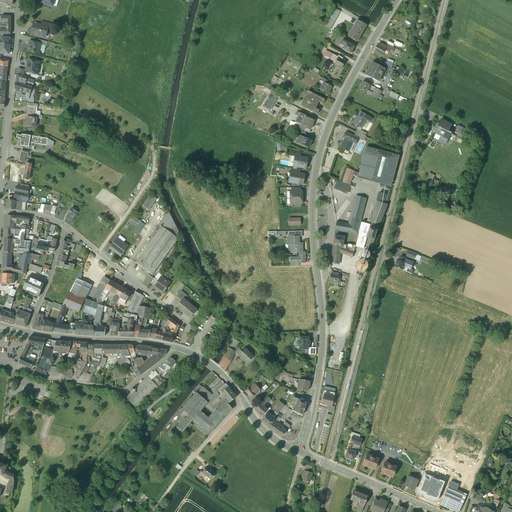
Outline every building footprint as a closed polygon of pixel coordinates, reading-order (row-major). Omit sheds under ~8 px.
[(340,11),(334,8),(327,19),(328,20),(334,23),(340,11)] [(11,17),(1,16),(0,22),(1,22),(6,22),(6,29),(0,29),(0,30),(0,35),(1,35),(10,34),(11,17)] [(334,23),(328,20),(325,27),(330,30),(334,23)] [(366,26),(357,20),(354,25),(355,25),(351,32),(350,32),(348,36),(356,42),(366,26)] [(38,25),(38,27),(34,26),(32,34),(43,37),(45,31),(46,31),(47,28),(47,27),(41,26),(38,25)] [(0,45),(9,46),(10,38),(0,38),(0,45)] [(37,44),(30,41),(27,51),(38,54),(40,45),(41,45),(37,44)] [(353,47),(346,42),(343,47),(342,49),(351,54),(351,53),(352,54),(353,52),(352,51),(354,49),(352,48),(353,47)] [(385,48),(378,44),(374,52),(381,56),(383,53),(386,49),(385,48)] [(0,53),(9,54),(9,46),(0,45),(0,53)] [(394,49),(387,45),(386,47),(390,49),(389,51),(391,53),(392,53),(394,49)] [(341,59),(338,57),(335,62),(334,64),(342,69),(345,62),(341,59)] [(8,61),(0,59),(0,66),(0,67),(0,69),(1,69),(1,68),(3,68),(3,66),(7,67),(8,61)] [(32,61),(28,60),(25,71),(37,73),(39,63),(36,62),(36,61),(35,60),(33,59),(32,60),(32,61)] [(378,61),(391,68),(393,62),(388,59),(386,63),(379,59),(378,61)] [(385,69),(372,62),(365,75),(378,82),(385,69)] [(21,76),(17,75),(16,83),(20,83),(20,80),(26,81),(27,78),(23,76),(21,76)] [(274,76),(269,85),(273,87),(278,78),(274,76)] [(34,81),(27,78),(26,81),(25,85),(28,86),(32,87),(34,81)] [(326,84),(324,82),(324,83),(320,89),(324,91),(327,94),(332,87),(326,84)] [(370,85),(363,82),(359,89),(366,93),(370,85)] [(20,83),(16,83),(15,90),(18,91),(26,93),(28,86),(25,85),(20,84),(20,83)] [(381,91),(376,88),(372,96),(377,99),(381,91)] [(325,100),(307,91),(306,95),(305,95),(303,100),(300,106),(302,107),(301,107),(317,115),(319,111),(314,108),(315,106),(316,107),(318,104),(317,104),(318,102),(322,104),(325,100)] [(399,95),(391,91),(388,95),(397,99),(399,95)] [(270,93),(263,106),(269,110),(277,97),(270,93)] [(36,107),(27,106),(26,114),(35,115),(36,108),(36,107)] [(361,112),(357,119),(356,118),(353,123),(361,127),(366,120),(368,121),(371,117),(361,112)] [(297,123),(301,125),(305,117),(305,116),(299,113),(295,122),(297,123)] [(35,118),(27,117),(27,123),(24,122),(23,126),(34,127),(35,118)] [(314,121),(305,117),(301,125),(301,126),(304,128),(305,128),(306,127),(310,129),(314,121)] [(452,125),(441,120),(439,124),(437,127),(439,127),(438,129),(436,134),(441,136),(447,139),(448,137),(450,134),(451,133),(448,132),(452,125)] [(464,128),(458,125),(455,132),(460,135),(464,128)] [(354,136),(346,132),(343,138),(344,138),(340,148),(345,150),(346,148),(350,150),(353,142),(356,144),(358,139),(358,138),(354,136)] [(365,136),(356,132),(354,136),(358,138),(358,139),(364,141),(366,137),(365,136)] [(27,135),(22,135),(21,136),(17,135),(16,138),(20,139),(21,139),(20,146),(29,147),(29,143),(47,146),(48,139),(28,136),(28,135),(27,135)] [(312,141),(304,137),(302,142),(301,144),(309,148),(312,141)] [(398,156),(366,147),(359,173),(358,177),(358,178),(390,186),(398,156)] [(28,153),(21,152),(19,161),(26,163),(28,153)] [(300,157),(295,156),(295,157),(293,166),(306,168),(307,159),(300,157)] [(353,175),(354,171),(346,169),(342,182),(349,185),(353,175)] [(299,174),(292,173),(291,178),(292,178),(291,182),(302,185),(304,175),(299,174)] [(425,181),(436,186),(439,181),(432,178),(434,175),(429,173),(425,181)] [(354,188),(337,181),(334,188),(350,196),(354,188)] [(19,187),(16,186),(15,192),(27,195),(29,189),(28,189),(19,187)] [(27,195),(15,192),(13,201),(15,201),(22,202),(27,203),(27,201),(28,201),(29,195),(27,195)] [(386,197),(380,194),(378,201),(383,203),(386,197)] [(157,199),(151,195),(143,206),(149,211),(157,199)] [(366,198),(356,196),(349,224),(347,232),(357,233),(360,222),(366,198)] [(22,202),(15,201),(13,210),(20,211),(22,202)] [(383,203),(378,201),(369,225),(370,225),(378,228),(387,205),(383,203)] [(71,208),(68,213),(69,214),(66,217),(71,221),(77,213),(71,208)] [(162,227),(136,263),(153,275),(181,235),(168,211),(159,225),(162,227)] [(17,217),(7,216),(6,229),(12,229),(14,230),(14,228),(13,228),(13,225),(14,225),(15,222),(16,222),(17,217)] [(129,223),(137,228),(141,222),(133,216),(129,223)] [(24,217),(17,217),(16,222),(16,225),(19,225),(19,224),(20,224),(20,221),(24,221),(29,222),(30,218),(24,217)] [(144,225),(141,222),(137,228),(133,233),(137,235),(144,225)] [(369,225),(360,222),(357,233),(358,234),(355,245),(355,246),(355,247),(363,249),(364,245),(369,228),(370,225),(369,225)] [(349,224),(341,223),(340,230),(347,232),(349,224)] [(377,230),(369,228),(364,245),(371,247),(377,230)] [(344,237),(335,236),(333,244),(342,248),(343,245),(344,237)] [(295,237),(287,237),(288,245),(290,245),(290,253),(299,253),(302,253),(302,252),(302,245),(299,245),(299,237),(295,237)] [(52,239),(51,241),(51,242),(50,245),(49,251),(54,253),(56,246),(56,243),(57,240),(54,240),(54,238),(52,238),(52,239)] [(124,243),(118,238),(112,245),(110,248),(121,256),(128,247),(124,243)] [(5,239),(3,252),(3,253),(12,253),(12,248),(12,243),(13,240),(11,240),(5,239)] [(62,242),(59,255),(65,256),(66,253),(68,253),(69,250),(65,249),(67,243),(70,244),(70,240),(65,239),(64,242),(62,242)] [(25,249),(17,248),(17,253),(23,253),(29,254),(29,250),(30,247),(31,242),(27,241),(25,249)] [(49,245),(39,242),(37,249),(49,251),(50,245),(49,245)] [(109,243),(104,251),(107,253),(110,248),(112,245),(109,243)] [(342,248),(333,244),(331,262),(338,265),(340,252),(342,248)] [(355,245),(348,244),(348,246),(343,245),(342,248),(340,252),(352,258),(355,247),(355,246),(355,245)] [(416,254),(408,250),(406,257),(413,260),(416,254)] [(369,256),(369,255),(369,253),(368,252),(367,251),(365,251),(363,251),(362,252),(361,253),(361,255),(361,257),(362,258),(364,259),(365,259),(367,259),(368,258),(369,256)] [(302,253),(299,253),(299,257),(297,259),(296,259),(295,258),(291,258),(292,263),(299,263),(300,263),(301,261),(303,263),(305,263),(305,252),(302,252),(302,253)] [(12,253),(3,253),(3,264),(11,265),(11,255),(12,253)] [(23,256),(20,268),(13,267),(13,272),(21,274),(26,274),(27,269),(28,264),(31,265),(31,264),(32,254),(29,254),(23,253),(23,256)] [(65,256),(59,255),(57,261),(64,263),(65,263),(67,257),(65,256)] [(412,263),(400,258),(398,261),(405,263),(411,266),(412,263)] [(367,268),(367,265),(367,263),(366,261),(364,260),(361,260),(359,260),(357,261),(356,263),(356,265),(356,268),(357,270),(359,271),(362,271),(364,271),(366,270),(367,268)] [(398,261),(397,260),(394,267),(402,270),(404,267),(405,263),(398,261)] [(42,268),(31,264),(31,265),(28,264),(27,269),(40,274),(42,268)] [(9,274),(2,274),(1,283),(5,283),(9,284),(14,284),(14,274),(9,274)] [(339,275),(331,274),(330,282),(334,282),(334,284),(337,285),(338,282),(339,282),(340,279),(338,279),(339,275)] [(149,275),(142,285),(147,289),(151,284),(154,279),(149,275)] [(44,284),(38,282),(38,279),(33,279),(28,277),(22,289),(38,296),(44,284)] [(166,280),(161,277),(159,281),(155,286),(157,288),(157,290),(161,292),(162,291),(164,292),(169,285),(165,282),(166,280)] [(77,278),(71,289),(69,293),(77,297),(85,299),(86,296),(87,296),(92,285),(77,278)] [(105,278),(98,289),(99,290),(103,293),(105,289),(110,281),(105,278)] [(117,285),(110,281),(105,289),(109,291),(112,293),(117,285)] [(124,289),(117,285),(112,293),(115,295),(119,297),(124,289)] [(131,293),(124,289),(119,297),(119,298),(126,302),(127,299),(131,294),(131,293)] [(182,291),(177,297),(182,301),(183,299),(184,299),(187,295),(182,291)] [(144,297),(135,292),(134,295),(131,302),(128,309),(126,314),(123,313),(122,317),(126,319),(127,319),(133,320),(137,321),(137,319),(138,316),(137,316),(139,307),(142,301),(144,297)] [(64,302),(63,306),(66,307),(71,309),(77,297),(69,293),(68,293),(64,302)] [(85,299),(77,297),(71,309),(75,311),(73,316),(79,318),(81,318),(82,313),(86,306),(89,307),(91,302),(85,299)] [(32,310),(28,309),(31,301),(27,299),(25,302),(23,307),(22,311),(30,314),(32,310)] [(184,299),(183,299),(182,301),(177,307),(190,318),(197,310),(184,299)] [(60,305),(53,302),(53,304),(52,307),(61,311),(63,306),(60,305)] [(94,303),(91,302),(89,307),(86,306),(82,313),(95,317),(95,315),(95,314),(96,310),(98,305),(96,304),(94,303)] [(95,317),(94,323),(94,322),(94,326),(93,328),(96,328),(97,323),(99,323),(100,316),(103,306),(98,305),(96,310),(95,314),(95,315),(95,317)] [(61,311),(59,314),(59,315),(57,320),(62,322),(64,315),(65,310),(66,307),(63,306),(61,311)] [(151,309),(139,307),(137,316),(138,316),(143,318),(147,319),(148,315),(150,315),(151,309)] [(3,310),(0,320),(13,325),(14,323),(16,317),(17,315),(3,310)] [(16,317),(14,323),(26,327),(31,314),(30,314),(22,311),(18,310),(17,315),(16,317)] [(167,317),(164,321),(163,323),(161,328),(163,329),(165,330),(166,329),(167,326),(167,325),(166,324),(170,318),(167,317)] [(141,323),(138,338),(147,338),(154,339),(157,331),(157,330),(155,330),(144,329),(147,319),(143,318),(141,323)] [(42,320),(36,319),(32,329),(39,331),(42,320)] [(133,320),(127,319),(126,324),(122,324),(120,337),(130,337),(131,332),(133,320)] [(42,320),(39,331),(49,332),(49,323),(50,322),(42,320)] [(56,324),(54,324),(52,331),(64,333),(65,326),(60,326),(62,322),(57,320),(56,322),(56,324)] [(140,323),(139,322),(138,326),(136,325),(134,333),(133,337),(138,338),(141,323),(140,323)] [(174,322),(170,328),(170,329),(172,330),(170,334),(165,332),(162,340),(172,343),(174,337),(179,326),(174,322)] [(112,323),(111,323),(111,326),(110,329),(112,329),(111,331),(118,332),(119,325),(112,323)] [(94,326),(75,324),(75,328),(76,328),(76,334),(93,336),(93,328),(94,326)] [(75,328),(69,327),(68,334),(75,335),(76,334),(76,328),(75,328)] [(96,328),(93,328),(93,336),(104,336),(105,329),(96,328)] [(160,332),(157,331),(154,339),(162,340),(165,332),(165,330),(163,329),(162,333),(160,332)] [(45,340),(30,337),(28,341),(26,346),(31,348),(32,345),(43,347),(45,340)] [(309,337),(299,337),(299,341),(298,341),(298,346),(299,346),(299,349),(308,349),(308,347),(308,345),(309,345),(309,342),(308,342),(309,337)] [(239,342),(232,339),(228,348),(235,352),(239,342)] [(57,341),(45,340),(43,347),(45,347),(54,349),(56,341),(57,341)] [(62,342),(56,341),(54,349),(53,351),(68,353),(70,350),(71,343),(65,342),(62,342)] [(81,343),(72,342),(70,349),(69,353),(75,354),(76,354),(76,351),(77,347),(80,347),(81,343)] [(102,345),(93,345),(93,354),(99,354),(99,356),(101,356),(102,354),(102,345)] [(119,345),(102,345),(102,354),(121,354),(119,345)] [(126,345),(119,345),(121,354),(121,355),(120,355),(121,356),(123,359),(125,358),(124,355),(130,355),(129,354),(126,345)] [(132,345),(126,345),(129,354),(134,353),(134,351),(132,345)] [(31,348),(26,346),(18,363),(36,371),(38,364),(39,361),(36,359),(29,356),(32,349),(31,348)] [(151,348),(135,346),(135,350),(134,351),(134,353),(135,354),(137,354),(137,355),(148,356),(150,356),(151,348)] [(166,350),(151,348),(150,356),(148,356),(147,360),(159,361),(165,354),(166,350)] [(235,352),(228,348),(224,357),(219,365),(224,371),(230,362),(235,352)] [(252,356),(245,348),(242,352),(241,351),(238,354),(244,360),(243,361),(247,364),(250,360),(249,359),(252,356)] [(99,354),(93,354),(93,356),(90,362),(96,363),(100,364),(100,363),(100,360),(101,357),(101,356),(99,356),(99,354)] [(171,359),(170,358),(167,362),(166,362),(164,364),(170,368),(175,362),(174,361),(174,360),(172,359),(171,359)] [(159,361),(147,360),(142,364),(140,365),(136,367),(138,370),(141,375),(159,361)] [(38,364),(36,371),(46,375),(47,372),(48,370),(48,367),(44,366),(45,364),(39,361),(38,364)] [(66,369),(51,367),(50,373),(65,375),(66,371),(66,369)] [(164,371),(159,367),(155,371),(157,374),(159,377),(159,376),(164,371)] [(159,377),(157,374),(155,377),(161,383),(162,381),(163,381),(159,376),(159,377)] [(151,380),(148,377),(125,396),(128,403),(130,402),(136,409),(158,388),(157,387),(151,380)] [(159,384),(153,378),(151,380),(157,387),(159,384)] [(310,381),(299,379),(299,381),(300,381),(298,389),(302,389),(302,391),(303,391),(307,391),(308,386),(309,386),(310,382),(310,381)] [(212,396),(202,387),(196,387),(192,392),(196,395),(191,401),(190,400),(182,409),(181,409),(179,411),(180,412),(179,413),(180,414),(184,418),(176,427),(177,427),(175,429),(180,434),(182,432),(187,426),(190,423),(193,419),(210,433),(223,418),(216,410),(208,418),(200,411),(207,403),(210,405),(222,394),(222,393),(228,387),(226,384),(218,389),(212,396)] [(260,391),(254,384),(250,387),(256,394),(257,393),(260,391)] [(228,387),(222,393),(227,400),(228,404),(236,397),(228,387)] [(250,387),(245,391),(251,398),(256,394),(250,387)] [(335,393),(323,390),(320,404),(322,404),(324,395),(334,397),(331,406),(332,406),(335,393)] [(334,397),(324,395),(322,404),(331,406),(334,397)] [(267,396),(260,404),(264,407),(270,399),(267,396)] [(298,399),(292,396),(289,404),(294,406),(295,407),(298,399)] [(306,403),(298,399),(295,407),(294,406),(292,410),(294,411),(302,415),(306,403)] [(225,401),(216,410),(223,418),(233,409),(228,404),(227,400),(226,401),(225,401)] [(279,401),(272,409),(277,414),(284,406),(279,401)] [(260,404),(255,410),(262,416),(267,410),(264,407),(260,404)] [(288,409),(284,413),(287,416),(289,417),(294,411),(292,410),(288,409)] [(275,418),(267,413),(261,421),(269,427),(273,422),(275,418)] [(278,423),(276,421),(275,423),(273,422),(269,427),(268,428),(281,437),(284,432),(285,431),(285,430),(283,429),(285,427),(278,423)] [(362,440),(352,436),(350,443),(360,446),(362,440)] [(360,446),(350,443),(348,449),(356,452),(357,453),(360,446)] [(356,452),(348,449),(347,451),(345,451),(344,454),(346,454),(345,458),(353,460),(356,452)] [(378,459),(367,455),(363,465),(374,470),(378,459)] [(0,461),(0,474),(9,479),(6,491),(11,493),(13,488),(14,481),(13,475),(4,471),(6,468),(7,465),(0,461)] [(396,467),(385,463),(381,473),(392,477),(396,467)] [(431,464),(427,474),(445,482),(447,476),(446,476),(448,471),(431,464)] [(216,473),(207,467),(202,473),(211,479),(216,473)] [(312,473),(304,471),(301,479),(310,482),(312,473)] [(417,493),(437,501),(445,482),(427,474),(425,473),(417,493)] [(418,479),(409,475),(405,486),(414,489),(418,479)] [(451,481),(441,505),(456,511),(458,511),(467,494),(457,490),(459,485),(451,481)] [(361,511),(369,494),(354,488),(350,499),(359,503),(356,511),(359,511),(361,511)] [(126,498),(131,492),(127,489),(123,495),(126,498)] [(381,502),(375,499),(370,510),(375,511),(383,511),(385,507),(387,502),(382,500),(381,502)] [(491,510),(490,511),(493,511),(494,511),(499,501),(495,500),(491,510)] [(505,503),(500,511),(505,511),(507,508),(508,505),(505,503)]
